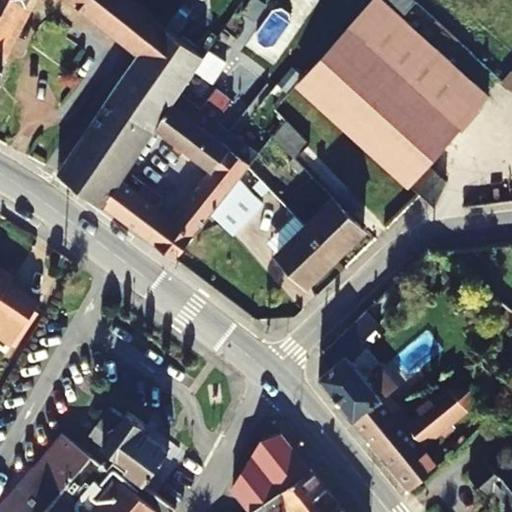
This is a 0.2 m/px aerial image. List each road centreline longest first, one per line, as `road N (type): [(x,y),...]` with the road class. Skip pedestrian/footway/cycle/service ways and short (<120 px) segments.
road 1 (tertiary): [(268,374),(0,182)]
road 2 (residential): [(268,374),(404,235),(511,226)]
road 3 (tertiary): [(386,511),(276,382)]
road 4 (residential): [(276,382),(249,414),(196,511)]
